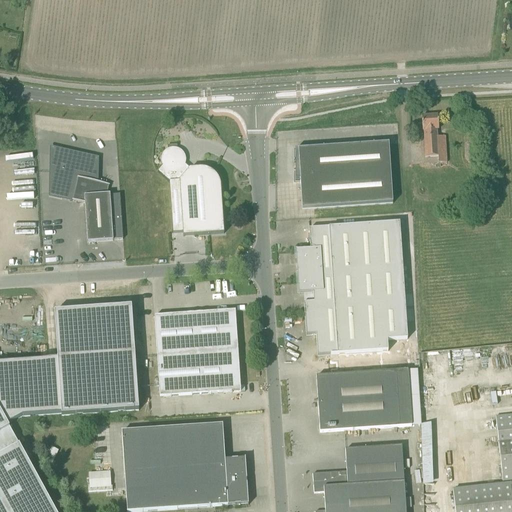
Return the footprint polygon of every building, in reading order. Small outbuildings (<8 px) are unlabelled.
[(447,163),(445,137),(437,138),(437,130),(438,130),(438,116),(422,117),(422,131),(424,131),(425,156),(413,157),(414,165),(447,163)] [(308,150),(295,151),(295,182),(300,182),(302,211),(393,205),(389,145),(308,150)] [(202,169),(199,169),(190,170),(185,165),(185,164),(186,162),(186,161),(185,159),(185,158),(184,156),(184,155),(183,154),(182,153),(181,152),(180,151),(179,151),(178,150),(177,150),(176,150),(175,149),(174,149),(172,150),(171,150),(170,150),(168,151),(166,152),(165,152),(165,153),(164,153),(164,154),(163,156),(162,156),(162,157),(161,159),(161,160),(161,161),(161,162),(161,163),(161,164),(162,165),(162,166),(162,167),(157,173),(169,183),(173,233),(183,232),(183,237),(224,235),(221,188),(220,185),(220,183),(218,180),(217,178),(215,175),(213,173),(210,172),(207,171),(205,170),(202,169)] [(87,244),(113,242),(110,195),(107,196),(109,187),(110,186),(97,183),(97,160),(51,150),(49,197),(72,201),(72,202),(85,205),(87,244)] [(400,224),(309,230),(310,251),(296,252),(299,295),(313,294),(314,304),(304,304),(306,337),(316,336),(317,357),(388,352),(387,342),(407,340),(400,224)] [(0,457),(19,447),(8,427),(22,420),(62,417),(139,412),(131,308),(54,313),(58,360),(0,364),(0,457)] [(235,312),(155,317),(160,398),(241,393),(235,312)] [(408,372),(396,373),(332,377),(332,375),(331,375),(331,377),(316,378),(318,402),(314,402),(314,403),(318,402),(320,434),(412,428),(408,372)] [(511,416),(496,418),(503,486),(511,484),(511,416)] [(427,425),(420,425),(421,484),(429,484),(427,425)] [(127,511),(152,511),(248,506),(245,459),(245,460),(225,461),(223,426),(122,433),(127,511)] [(54,511),(19,447),(0,457),(0,511),(54,511)] [(405,511),(404,483),(402,447),(345,451),(347,473),(313,475),(314,495),(324,494),(325,511),(405,511)] [(109,489),(109,473),(86,473),(86,489),(109,489)] [(454,511),(511,511),(511,484),(503,486),(503,487),(453,492),(454,511)]
